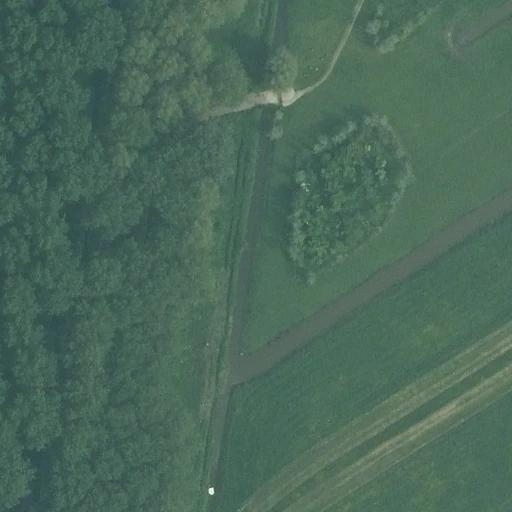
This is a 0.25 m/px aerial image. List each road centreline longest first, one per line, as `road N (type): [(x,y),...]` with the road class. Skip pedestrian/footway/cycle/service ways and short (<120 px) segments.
road 1 (unclassified): [(71,511),(150,0)]
road 2 (unknown): [(44,511),(121,0)]
